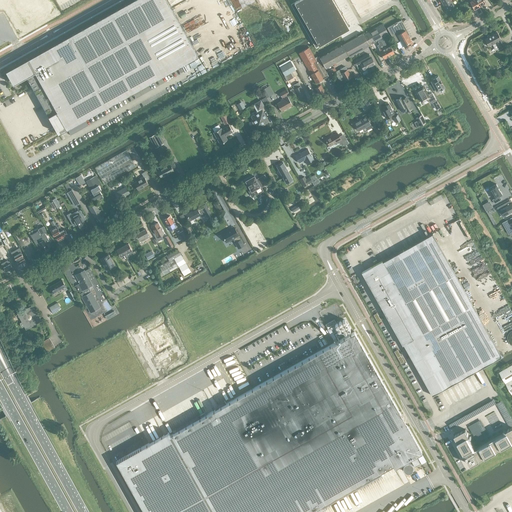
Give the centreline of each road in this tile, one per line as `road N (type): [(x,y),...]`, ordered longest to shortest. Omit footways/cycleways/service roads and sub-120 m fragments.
road 1 (residential): [(0,292),(437,47)]
road 2 (unclassified): [(133,511),(95,442),(99,422),(338,287)]
road 3 (unknown): [(0,120),(28,163),(180,79)]
road 4 (tertiary): [(327,262),(326,243),(495,144)]
road 5 (tertiary): [(467,511),(364,329)]
road 6 (unknown): [(238,360),(281,336),(311,336),(248,375)]
road 7 (trunk): [(82,511),(13,389)]
